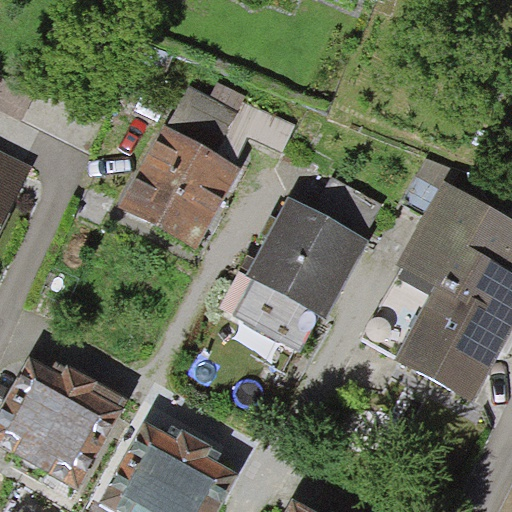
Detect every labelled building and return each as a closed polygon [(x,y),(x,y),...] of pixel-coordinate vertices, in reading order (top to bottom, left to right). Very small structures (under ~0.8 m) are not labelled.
[(124,215),(200,253),(240,173),(164,136),(124,215)] [(0,239),(36,166),(0,148),(0,239)] [(402,358),(480,400),(511,342),(511,340),(511,273),(510,273),(511,269),(511,220),(447,186),(401,271),(438,290),(402,358)] [(253,277),(331,316),(369,240),(292,201),(253,277)] [(0,423),(0,447),(83,491),(127,410),(94,393),(99,383),(67,366),(62,377),(33,361),(0,423)] [(104,503),(119,511),(218,511),(238,477),(206,459),(212,450),(186,435),(179,448),(145,429),(104,503)]
